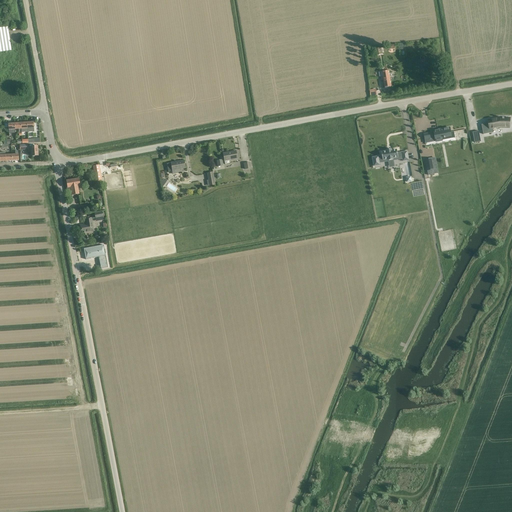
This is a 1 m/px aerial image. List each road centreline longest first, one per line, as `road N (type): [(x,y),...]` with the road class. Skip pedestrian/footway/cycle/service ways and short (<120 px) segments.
road 1 (unclassified): [(56,163),(511,83)]
road 2 (unclassified): [(121,511),(56,163)]
road 3 (track): [(332,511),(373,417),(375,378),(404,351)]
